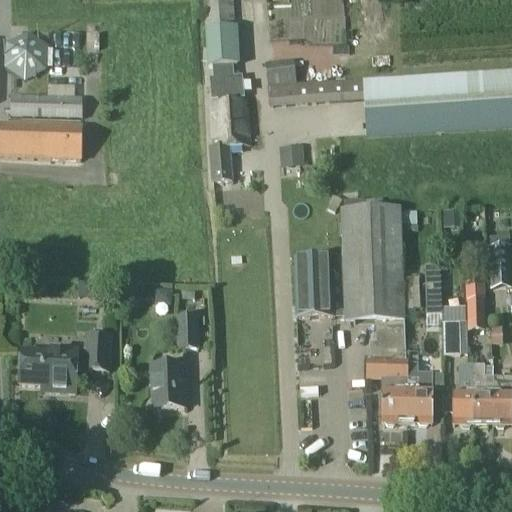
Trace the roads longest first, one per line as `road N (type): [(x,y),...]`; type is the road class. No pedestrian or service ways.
road 1 (secondary): [(511,509),(142,478),(0,449)]
road 2 (unknown): [(0,164),(74,167),(89,159),(91,0)]
